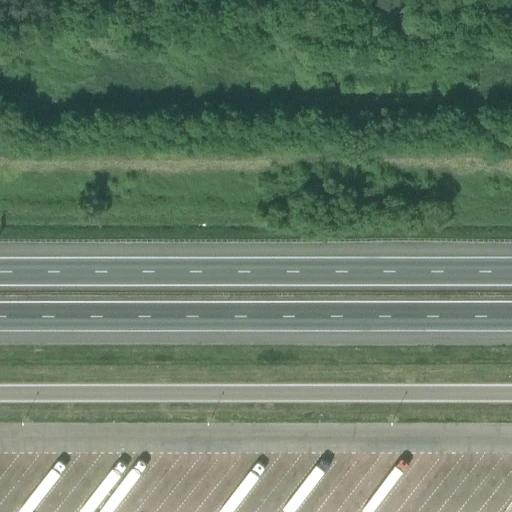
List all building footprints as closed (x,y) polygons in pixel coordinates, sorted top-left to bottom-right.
[(203,504),(212,511),(231,511),(271,464),(261,456),(254,466),(243,456),(203,504)] [(334,511),(364,473),(342,456),(299,511),(300,511),(314,511),(316,510),(318,511),(334,511)] [(28,486),(41,471),(33,465),(17,483),(25,464),(18,459),(2,477),(0,475),(0,498),(19,477),(5,508),(9,511),(25,492),(28,486)] [(367,511),(377,511),(405,464),(396,459),(386,475),(373,467),(352,503),(367,511)] [(145,483),(133,498),(141,504),(135,511),(150,511),(186,468),(176,460),(153,489),(145,483)] [(171,496),(181,504),(174,511),(191,511),(226,470),(216,461),(198,482),(189,475),(171,496)] [(469,473),(455,468),(426,505),(423,511),(435,511),(449,494),(443,511),(455,511),(478,481),(481,493),(488,491),(486,485),(502,481),(499,491),(489,504),(485,511),(490,511),(502,509),(505,511),(511,511),(511,470),(503,482),(499,465),(488,480),(477,471),(469,473)] [(255,511),(273,511),(301,475),(289,466),(255,511)] [(417,489),(411,485),(397,511),(416,511),(438,472),(429,467),(417,489)]
